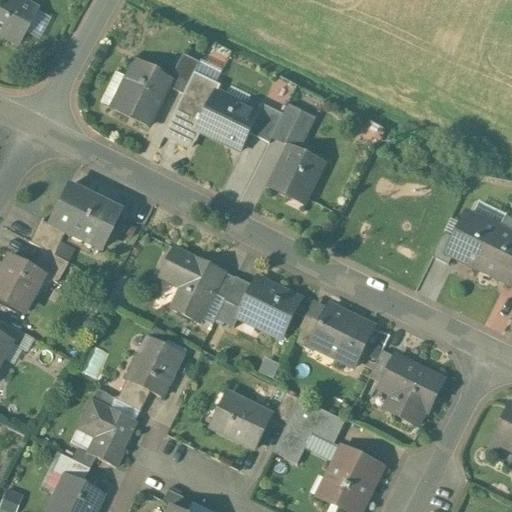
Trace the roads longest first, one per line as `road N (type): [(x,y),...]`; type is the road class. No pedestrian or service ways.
road 1 (residential): [(38,124),(491,354)]
road 2 (residential): [(412,511),(491,354)]
road 3 (residential): [(38,124),(105,0)]
